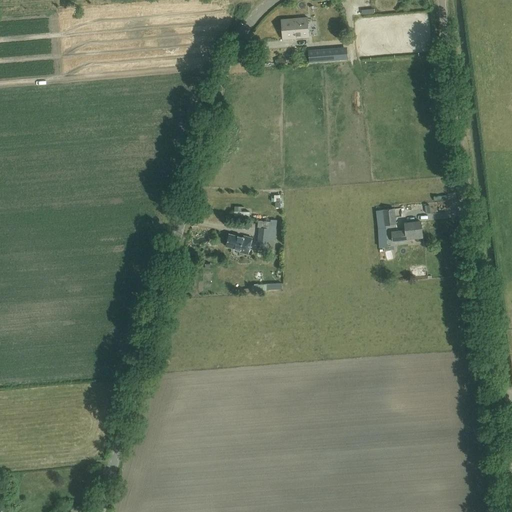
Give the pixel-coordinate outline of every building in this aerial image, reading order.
[(331,7),(321,8),(323,26),(333,24),(332,17),(336,16),(335,10),(331,11),(331,7)] [(308,37),(307,17),(282,19),(283,39),(308,37)] [(334,34),(333,25),(324,27),(325,35),(334,34)] [(347,49),(309,52),(310,62),(347,59),(347,49)] [(384,225),(397,224),(394,208),(376,210),(377,219),(383,218),(384,225)] [(407,240),(407,239),(422,237),(421,221),(405,223),(405,230),(392,231),(393,242),(407,240)] [(260,242),(268,243),(270,228),(259,227),(257,242),(260,242)] [(252,237),(244,235),(243,237),(229,233),(225,246),(239,250),(239,252),(248,254),(252,237)] [(223,261),(230,255),(225,249),(218,255),(223,261)]
